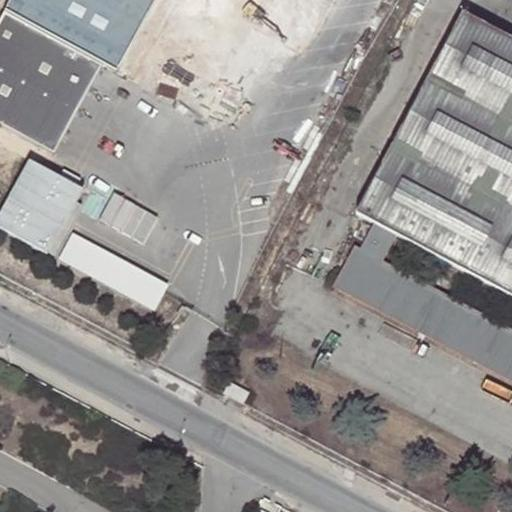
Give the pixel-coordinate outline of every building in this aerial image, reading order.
[(102,64),(5,11),(0,19),(0,122),(54,152),(102,64)] [(511,39),(463,13),(356,213),(375,223),(361,249),(356,247),(334,287),(511,383),(511,39)] [(83,187),(29,158),(0,212),(0,224),(49,251),(77,200),(83,187)] [(77,200),(49,251),(55,254),(82,203),(77,200)] [(154,309),(169,283),(73,231),(58,257),(154,309)] [(224,395),(243,405),(250,392),(230,382),(224,395)]
